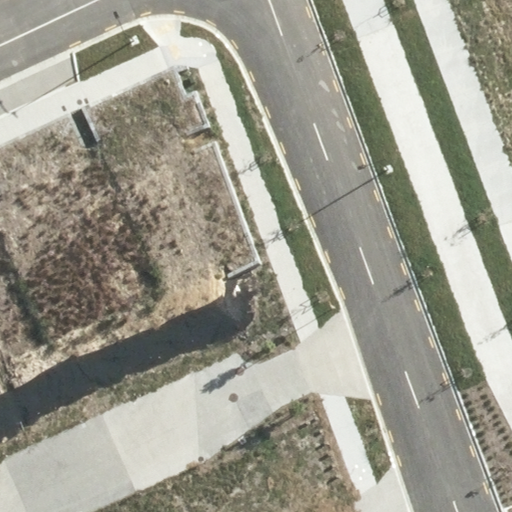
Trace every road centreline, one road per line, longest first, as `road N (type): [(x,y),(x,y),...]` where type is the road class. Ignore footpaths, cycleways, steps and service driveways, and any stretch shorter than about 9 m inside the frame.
road 1 (residential): [(0,503),(23,476),(389,330)]
road 2 (tertiary): [(389,330),(260,0)]
road 3 (tertiary): [(457,511),(389,330)]
